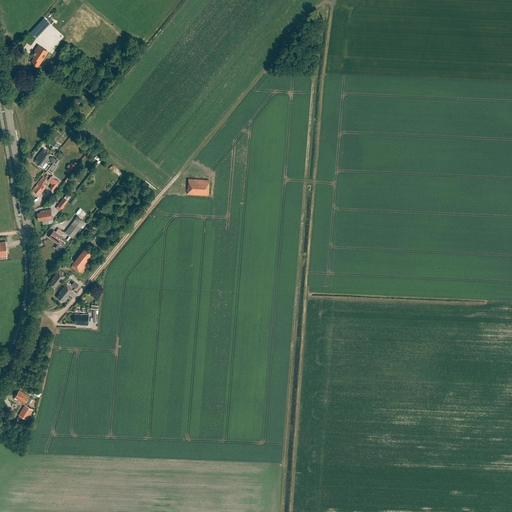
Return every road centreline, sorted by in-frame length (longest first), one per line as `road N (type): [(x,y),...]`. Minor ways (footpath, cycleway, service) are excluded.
road 1 (secondary): [(0,380),(27,319),(33,278),(0,65)]
road 2 (track): [(174,179),(67,308),(29,309)]
